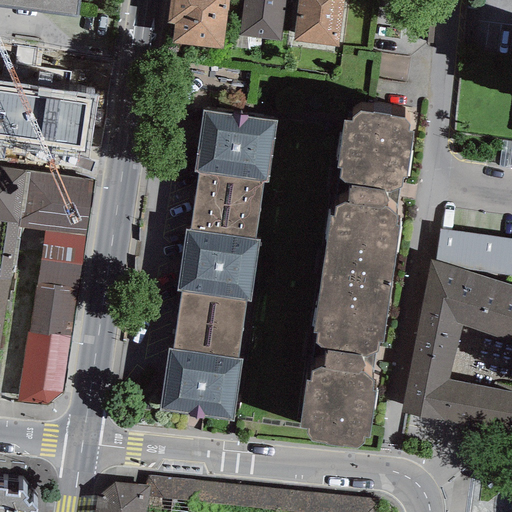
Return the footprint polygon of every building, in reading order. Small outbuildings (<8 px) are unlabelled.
[(0,0),(0,4),(77,15),(79,0),(0,0)] [(169,0),(167,22),(173,23),(171,41),(222,47),(227,0),(169,0)] [(285,0),(242,0),(238,34),(280,40),(285,0)] [(342,0),(298,0),(293,40),(337,46),(342,0)] [(380,0),(376,39),(417,43),(421,0),(380,0)] [(98,97),(0,80),(0,140),(89,155),(98,97)] [(389,197),(386,188),(402,184),(402,174),(407,175),(414,129),(408,127),(409,122),(404,116),(359,108),(351,115),(351,119),(343,117),(337,164),(342,165),(340,175),(349,183),(347,200),(336,204),(333,213),(330,213),(314,329),(317,329),(315,340),(324,347),(324,365),(313,369),(312,379),(305,377),(298,423),(307,425),(306,430),(311,438),(357,445),(362,441),(362,432),(368,434),(375,387),(372,386),(373,376),(360,367),(365,361),(361,353),(376,348),(379,339),(383,339),(400,224),(395,224),(397,214),(388,203),(383,203),(389,197)] [(276,119),(202,109),(194,169),(199,170),(191,229),(186,228),(177,290),(181,290),(173,346),(167,345),(158,409),(233,420),(241,358),(237,357),(245,300),(250,300),(259,238),(255,238),(263,181),(267,182),(276,119)] [(85,178),(0,165),(0,219),(16,222),(17,226),(83,235),(92,179),(85,178)] [(0,341),(17,226),(16,222),(0,219),(0,341)] [(0,398),(59,407),(83,235),(17,226),(0,341),(0,398)] [(511,238),(439,229),(434,260),(447,265),(511,273),(511,238)] [(427,258),(400,410),(511,433),(511,391),(448,379),(461,324),(511,340),(511,285),(447,265),(434,260),(427,258)] [(376,511),(378,499),(147,475),(146,486),(149,487),(147,497),(293,511),(376,511)] [(114,482),(96,497),(93,511),(145,511),(147,497),(149,487),(146,486),(114,482)] [(0,511),(29,511),(30,509),(36,509),(36,506),(30,498),(27,500),(23,497),(26,494),(20,488),(18,487),(18,492),(4,492),(5,486),(0,485),(0,511)]
